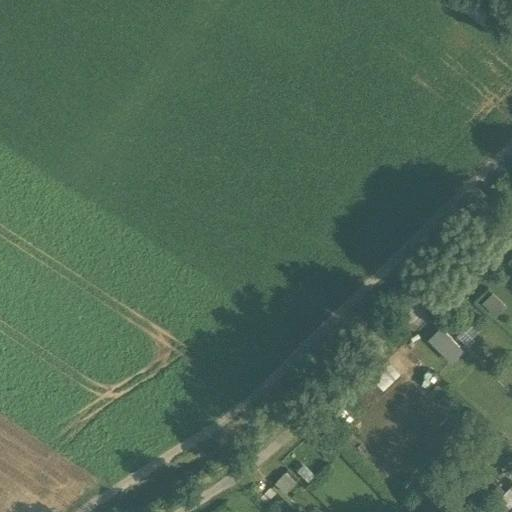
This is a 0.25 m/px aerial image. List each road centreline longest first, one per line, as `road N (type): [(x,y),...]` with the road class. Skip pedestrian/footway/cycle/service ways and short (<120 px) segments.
road 1 (track): [(511,147),(244,409),(91,511)]
road 2 (track): [(187,511),(272,453),(511,222)]
